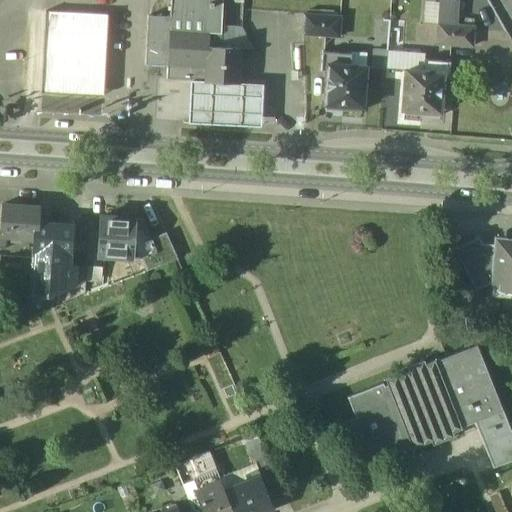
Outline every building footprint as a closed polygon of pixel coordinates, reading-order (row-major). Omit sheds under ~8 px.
[(223,0),(171,0),(171,17),(172,17),(172,29),(210,31),(210,27),(222,28),(223,0)] [(456,0),(452,0),(439,0),(438,23),(454,25),(456,0)] [(108,14),(46,11),(42,92),(103,95),(108,14)] [(341,17),(305,14),(304,34),(339,37),(341,17)] [(171,17),(148,15),(146,64),(168,65),(170,29),(172,29),(172,17),(171,17)] [(389,23),(389,48),(402,48),(402,23),(389,23)] [(454,25),(438,23),(437,44),(473,46),(474,26),(454,25)] [(222,28),(210,27),(210,31),(211,31),(210,47),(221,47),(222,28)] [(172,29),(170,29),(168,65),(192,66),(207,67),(208,47),(210,47),(211,31),(210,31),(172,29)] [(210,47),(208,47),(207,67),(192,66),(191,80),(239,82),(241,48),(221,47),(210,47)] [(350,54),(323,53),(322,70),(327,71),(325,108),(361,111),(361,106),(363,106),(366,67),(349,66),(350,54)] [(451,62),(426,60),(425,71),(407,70),(404,109),(405,109),(404,114),(441,117),(444,79),(450,79),(451,62)] [(192,66),(168,65),(167,78),(191,80),(192,66)] [(263,84),(191,80),(189,122),(260,126),(263,84)] [(40,207),(2,204),(0,233),(0,234),(36,238),(38,238),(39,222),(40,207)] [(134,218),(102,216),(99,255),(132,258),(134,218)] [(143,219),(134,218),(132,258),(142,258),(158,252),(152,238),(143,219)] [(72,225),(39,222),(38,238),(36,238),(35,248),(70,251),(72,225)] [(90,224),(89,254),(97,254),(98,224),(90,224)] [(166,232),(152,238),(158,252),(142,258),(148,270),(178,258),(166,232)] [(481,243),(478,236),(454,248),(476,291),(490,283),(493,244),(481,243)] [(511,238),(505,238),(504,244),(493,244),(490,283),(498,284),(498,290),(511,291),(511,238)] [(70,251),(35,248),(31,301),(31,302),(73,286),(75,266),(69,266),(70,251)] [(215,339),(203,344),(209,356),(220,351),(215,339)] [(424,358),(402,367),(403,371),(385,378),(386,379),(347,395),(355,415),(347,418),(357,444),(360,443),(368,464),(412,447),(412,448),(430,441),(432,444),(454,435),(452,432),(462,428),(461,426),(473,421),(492,469),(511,460),(511,438),(501,411),(476,344),(436,360),(435,358),(425,362),(424,358)] [(259,438),(247,443),(257,467),(270,462),(259,438)] [(282,487),(270,462),(257,467),(261,478),(262,478),(267,493),(282,487)] [(225,490),(224,491),(233,511),(264,511),(274,508),(267,493),(262,478),(261,478),(249,483),(248,481),(225,490)] [(225,490),(221,481),(197,491),(205,511),(233,511),(224,491),(225,490)] [(205,511),(197,492),(187,496),(189,501),(193,511),(205,511)] [(193,511),(189,501),(177,505),(180,511),(193,511)]
